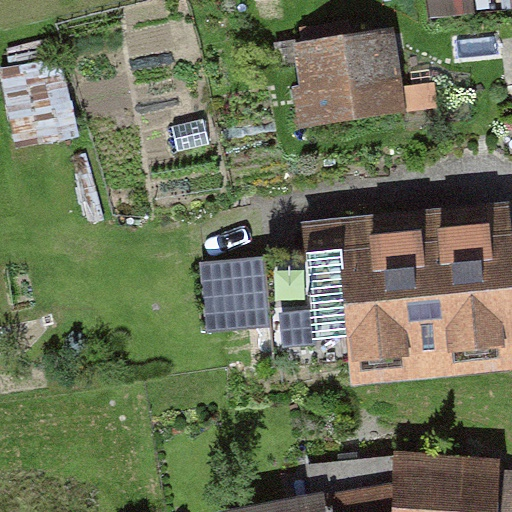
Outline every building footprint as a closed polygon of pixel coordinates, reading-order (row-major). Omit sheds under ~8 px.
[(394,41),(287,51),(295,133),(402,123),(394,41)] [(73,50),(13,55),(19,138),(80,134),(73,50)] [(336,237),(350,398),(511,383),(511,249),(510,222),(336,237)] [(500,511),(502,461),(399,456),(398,485),(396,511),(500,511)] [(396,511),(398,485),(226,511),(396,511)]
